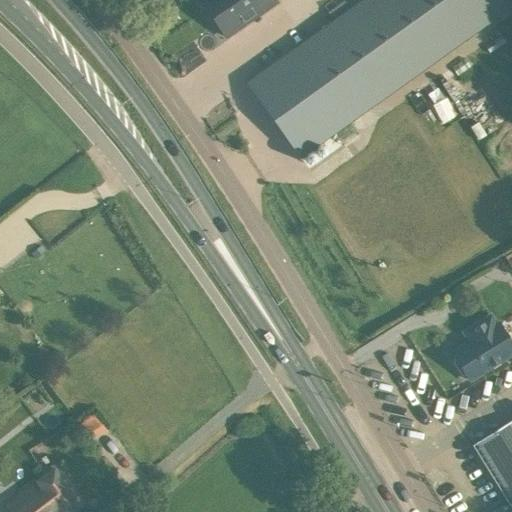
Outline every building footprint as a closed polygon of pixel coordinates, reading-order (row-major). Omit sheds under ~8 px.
[(274,2),(272,0),(200,0),(225,37),(274,2)] [(361,0),(246,82),(298,155),(497,13),(487,0),(361,0)] [(319,0),(333,16),(352,0),(319,0)] [(461,81),(479,71),(469,54),(451,63),(461,81)] [(496,325),(490,315),(469,329),(472,334),(470,335),(469,339),(470,341),(452,352),(455,357),(453,363),(461,375),(467,376),(470,381),(492,367),(511,353),(511,345),(498,324),(496,325)] [(96,438),(110,428),(99,411),(84,420),(96,438)] [(511,417),(477,440),(478,442),(477,443),(511,497),(511,500),(511,501),(511,503),(511,501),(511,417)] [(69,511),(81,503),(54,467),(34,481),(33,480),(2,503),(9,511),(69,511)]
